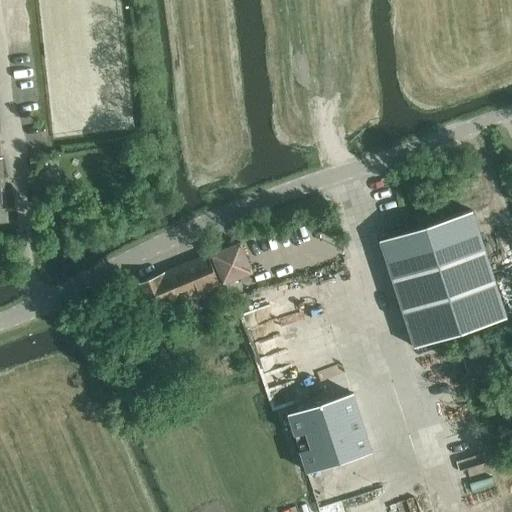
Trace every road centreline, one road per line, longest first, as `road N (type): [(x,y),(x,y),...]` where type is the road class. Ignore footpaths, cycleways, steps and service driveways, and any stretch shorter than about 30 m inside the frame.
road 1 (unclassified): [(0,318),(207,225),(511,111)]
road 2 (track): [(460,511),(410,397),(341,173)]
road 3 (track): [(39,305),(28,274),(3,0)]
road 4 (track): [(313,0),(341,173)]
